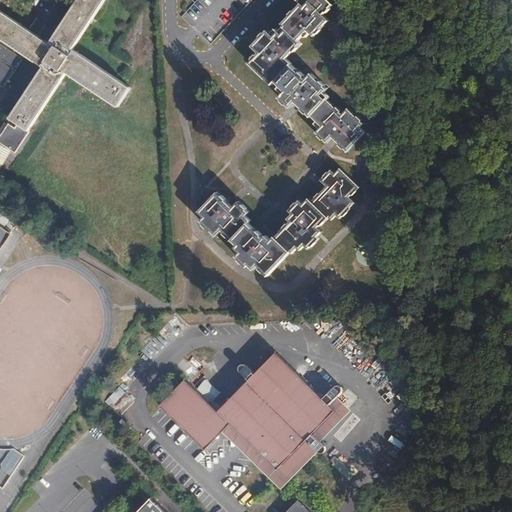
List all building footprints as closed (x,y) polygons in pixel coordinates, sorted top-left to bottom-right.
[(0,86),(3,88),(4,87),(25,55),(44,67),(10,118),(29,131),(67,73),(118,107),(130,88),(73,49),(105,0),(78,0),(49,44),(0,11),(0,86)] [(182,17),(211,44),(252,0),(192,0),(195,2),(182,17)] [(280,98),(291,108),(297,101),(301,105),(301,106),(311,116),(312,116),(317,120),(315,123),(320,128),(316,132),(326,143),(333,136),(338,141),(337,141),(348,151),(367,132),(361,127),(364,123),(362,120),(358,115),(355,113),(354,113),(349,109),(343,114),(341,112),(341,111),(335,104),(334,105),(328,100),(330,97),(325,92),(328,88),(325,86),(326,85),(319,78),(318,78),(312,73),(307,79),(304,77),(305,75),(298,69),(297,69),(292,65),(292,63),(287,58),(292,53),(294,51),(295,51),(302,43),(299,40),(304,34),(307,37),(311,32),(315,35),(318,33),(319,33),(326,26),(325,25),(330,20),(324,14),(327,11),(328,12),(334,4),(330,0),(298,0),(303,3),(297,9),(296,8),(287,18),(287,19),(282,24),(285,27),(280,32),(277,29),(272,34),(268,31),(266,33),(265,33),(257,40),(258,41),(254,46),(260,52),(250,62),(273,84),(277,81),(281,85),(278,88),(284,93),(280,98)] [(222,91),(215,99),(224,107),(231,100),(222,91)] [(204,224),(211,231),(212,230),(216,234),(217,235),(223,229),(225,230),(225,233),(232,240),(233,239),(238,244),(236,247),(241,252),(238,255),(247,266),(250,264),(255,268),(259,264),(262,267),(261,268),(268,275),(277,266),(292,251),(293,252),(298,247),(300,249),(305,245),(309,248),(311,245),(313,246),(320,238),(318,236),(321,233),(322,231),(318,227),(321,224),(321,225),(329,217),(331,219),(336,214),(340,217),(342,215),(343,215),(351,208),(350,207),(355,202),(349,196),(351,194),(352,195),(360,187),(340,169),(335,173),(332,170),(329,173),(328,172),(321,179),(328,186),(323,191),(320,194),(319,193),(312,200),(309,198),(304,203),(301,200),(298,203),(297,203),(290,209),(293,213),(289,218),(292,221),(289,224),(289,223),(281,230),(281,232),(277,237),(276,236),(275,238),(272,240),(267,235),(264,237),(262,235),(262,234),(255,227),(254,228),(249,223),(252,220),(246,216),(249,212),(247,209),(247,208),(240,201),(233,208),(228,203),(225,201),(226,199),(218,192),(200,212),(205,216),(202,220),(204,223),(204,224)] [(0,270),(1,269),(0,267),(0,250),(11,234),(1,227),(7,219),(0,214),(0,213),(1,212),(0,210),(0,270)] [(276,352),(262,367),(291,395),(321,424),(334,410),(328,404),(322,399),(300,376),(276,353),(276,352)] [(291,395),(262,367),(255,374),(243,363),(240,362),(238,363),(236,365),(237,368),(249,381),(218,412),(185,380),(160,406),(204,450),(230,424),(277,469),(278,468),(286,476),(315,447),(320,452),(322,452),(323,451),(325,450),(325,448),(325,446),(323,444),(320,440),(313,433),(321,424),(291,395)] [(334,387),(322,399),(328,404),(339,392),(340,390),(340,388),(338,386),(336,386),(334,387)] [(106,402),(115,410),(127,395),(118,388),(106,402)] [(337,458),(331,464),(348,480),(354,474),(337,458)] [(165,511),(152,499),(138,511),(165,511)]
